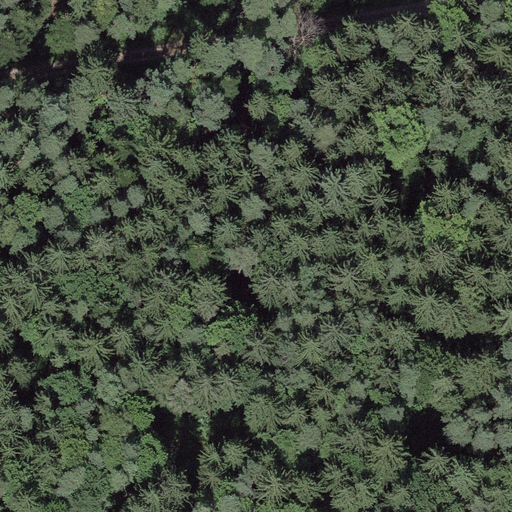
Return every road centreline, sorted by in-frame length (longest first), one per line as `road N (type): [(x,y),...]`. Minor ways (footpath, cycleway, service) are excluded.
road 1 (track): [(0,75),(511,6)]
road 2 (track): [(103,511),(181,467),(270,456),(426,511)]
